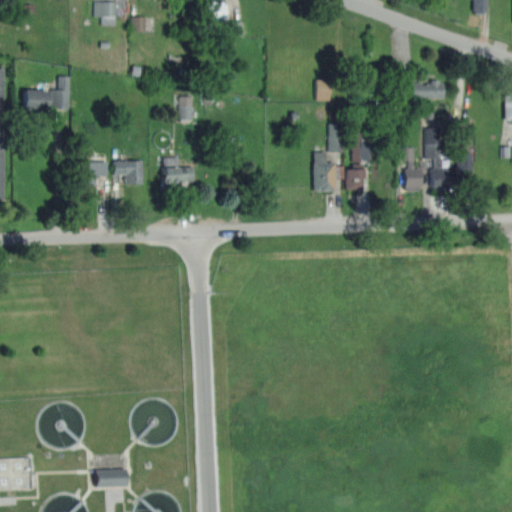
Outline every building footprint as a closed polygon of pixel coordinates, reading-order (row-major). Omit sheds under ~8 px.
[(474,13),(474,10),(471,11),(471,0),(484,0),(485,9),(483,10),(483,12),(474,13)] [(115,23),(116,1),(102,1),(101,23),(115,23)] [(219,28),(203,28),(202,1),(222,1),(222,20),(219,20),(219,28)] [(131,30),(145,31),(145,16),(131,16),(131,30)] [(68,76),(58,75),(57,89),(51,89),(50,108),(68,109),(68,76)] [(425,98),(399,98),(399,81),(419,81),(419,83),(425,84),(425,82),(429,82),(429,79),(437,79),(437,82),(442,83),(442,97),(425,97),(425,98)] [(46,105),(45,113),(23,113),(24,89),(46,90),(46,105)] [(511,123),(509,123),(509,119),(502,119),(502,95),(505,95),(505,89),(511,89),(511,123)] [(438,143),(438,167),(446,167),(446,186),(443,186),(443,189),(432,190),(432,186),(429,186),(429,167),(432,167),(432,157),(423,157),(423,128),(438,128),(438,143)] [(403,186),(402,167),(406,167),(406,160),(398,161),(398,146),(412,146),(413,167),(420,166),(420,186),(403,186)] [(312,190),(312,150),(324,150),(324,161),(334,161),(334,164),(342,163),(342,177),(334,177),(334,189),(312,190)] [(470,185),(455,185),(455,152),(470,152),(470,185)] [(161,188),(161,182),(162,182),(162,157),(176,156),(176,166),(192,165),(193,180),(178,180),(178,188),(161,188)] [(123,183),(123,174),(111,174),(111,160),(117,160),(117,159),(140,159),(141,182),(123,183)] [(76,183),(76,161),(105,160),(105,174),(94,174),(94,183),(76,183)] [(344,188),(344,168),(350,168),(350,163),(358,163),(358,168),(361,168),(361,187),(344,188)] [(0,487),(0,457),(29,457),(30,486),(0,487)]
